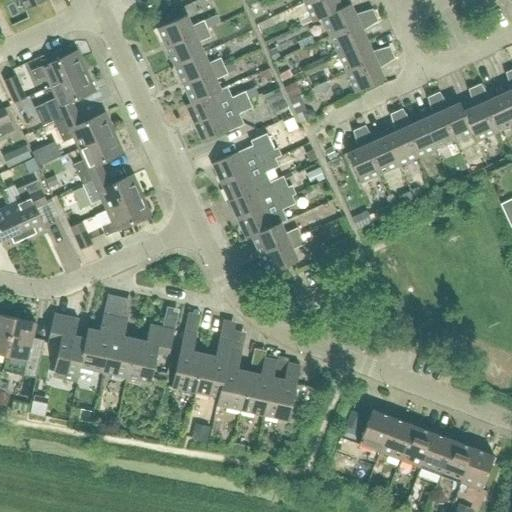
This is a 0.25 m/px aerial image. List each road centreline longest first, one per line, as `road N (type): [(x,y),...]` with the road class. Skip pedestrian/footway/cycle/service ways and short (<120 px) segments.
road 1 (unclassified): [(198,224),(238,301),(264,322),(304,345),(511,423)]
road 2 (unclassified): [(100,9),(198,224)]
road 3 (residential): [(0,282),(38,289),(115,265),(198,224)]
